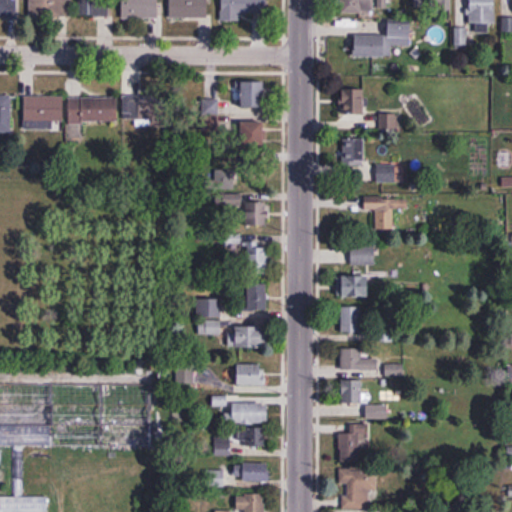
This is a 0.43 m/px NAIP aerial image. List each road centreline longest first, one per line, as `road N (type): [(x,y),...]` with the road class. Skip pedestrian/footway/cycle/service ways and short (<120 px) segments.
road 1 (tertiary): [(298,511),(300,0)]
road 2 (residential): [(300,55),(0,54)]
